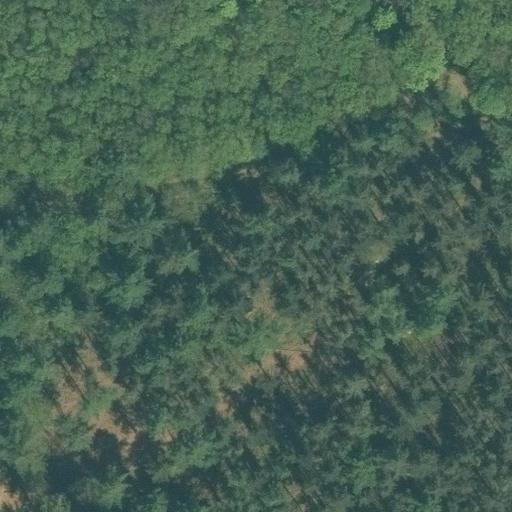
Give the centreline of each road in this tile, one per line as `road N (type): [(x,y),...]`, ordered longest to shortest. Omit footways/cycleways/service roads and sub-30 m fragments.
road 1 (track): [(0,213),(274,151),(445,83)]
road 2 (track): [(511,168),(432,69)]
